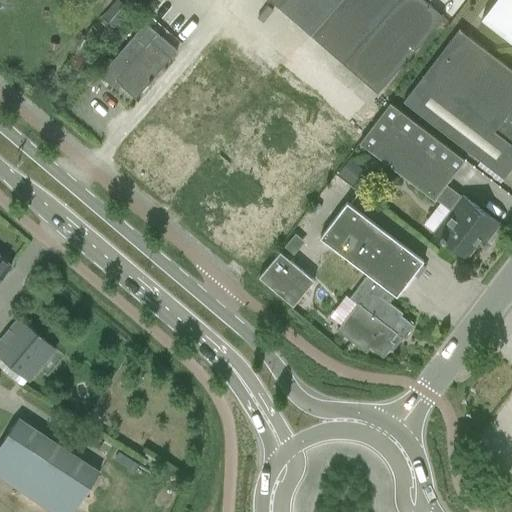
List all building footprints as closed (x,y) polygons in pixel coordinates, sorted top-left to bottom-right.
[(121,34),(135,15),(118,0),(116,0),(102,18),(121,34)] [(310,35),(339,2),(337,0),(284,0),(278,8),(310,35)] [(343,64),(398,0),(340,0),(339,2),(310,35),(343,64)] [(427,3),(429,0),(398,0),(343,64),(377,94),(430,32),(443,17),(427,3)] [(511,43),(511,0),(495,0),(481,19),(511,43)] [(135,98),(170,57),(177,50),(145,22),(99,75),(111,86),(116,81),(121,85),(120,85),(135,98)] [(511,70),(458,29),(430,66),(403,102),(503,179),(511,166),(511,70)] [(218,41),(165,106),(193,130),(207,113),(213,118),(253,70),(218,41)] [(304,48),(285,68),(328,111),(335,105),(348,117),(361,104),(304,48)] [(450,211),(458,201),(442,189),(464,160),(390,103),(359,143),(434,200),(435,199),(450,211)] [(450,211),(448,214),(433,234),(465,258),(480,238),(484,242),(499,223),(462,195),(458,201),(450,211)] [(417,277),(422,270),(420,264),(423,261),(346,203),(320,238),(367,274),(386,289),(396,296),(399,293),(404,293),(409,287),(406,283),(413,274),(417,277)] [(292,306),(305,290),(314,281),(279,252),(271,261),(258,277),(292,306)] [(0,277),(11,265),(0,255),(0,277)] [(403,339),(413,325),(400,315),(402,313),(380,296),(386,289),(367,274),(349,298),(356,304),(348,314),(336,330),(365,353),(369,347),(383,357),(394,343),(391,341),(396,334),(403,339)] [(0,357),(29,382),(56,350),(18,318),(0,339),(0,357)] [(0,478),(50,511),(72,511),(99,472),(17,418),(0,443),(0,478)]
